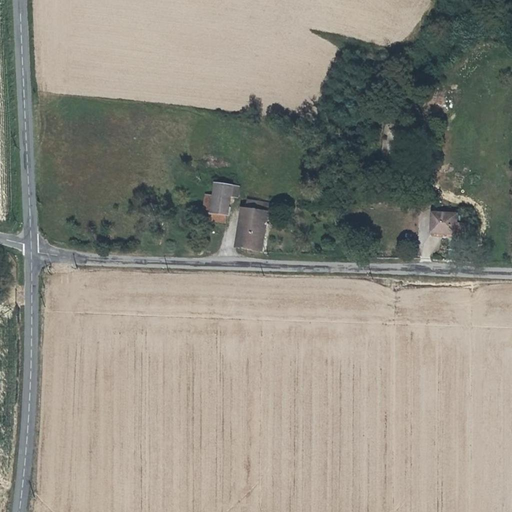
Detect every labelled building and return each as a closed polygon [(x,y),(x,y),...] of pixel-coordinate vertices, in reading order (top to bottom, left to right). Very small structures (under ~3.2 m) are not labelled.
[(403,92),(382,102),(390,120),(411,110),(403,92)] [(212,206),(212,213),(224,215),(226,208),(231,209),(233,192),(238,192),(241,178),(217,175),(214,189),(206,187),(204,204),(212,206)] [(247,196),(239,239),(266,243),(274,205),(263,203),(264,198),(247,196)] [(428,210),(427,228),(439,228),(439,231),(452,231),(452,211),(428,210)] [(412,259),(421,256),(417,244),(408,247),(412,259)]
